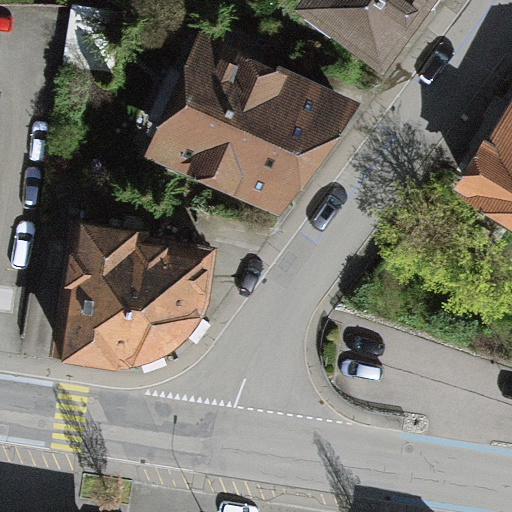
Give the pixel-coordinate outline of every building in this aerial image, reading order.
[(313,0),(343,21),(340,24),(382,54),(421,0),(313,0)] [(205,44),(160,142),(278,195),(342,105),(205,44)] [(511,104),(493,137),(488,135),(466,173),(511,200),(511,104)] [(0,123),(0,226),(15,126),(0,123)] [(199,294),(206,246),(138,236),(139,232),(76,220),(59,343),(122,352),(135,351),(147,348),(159,342),(170,335),(179,327),(188,317),(194,306),(199,294)]
